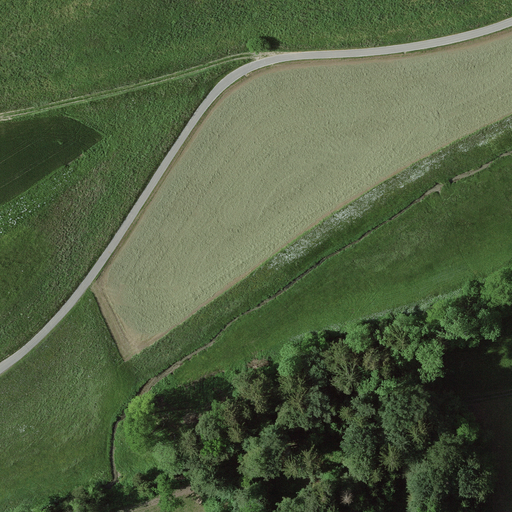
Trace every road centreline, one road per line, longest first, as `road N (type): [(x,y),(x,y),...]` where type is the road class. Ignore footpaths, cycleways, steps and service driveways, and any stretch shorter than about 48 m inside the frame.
road 1 (unclassified): [(511,21),(387,51),(290,56),(236,74),(217,90),(76,299),(0,368)]
road 2 (track): [(271,60),(240,56),(0,117)]
